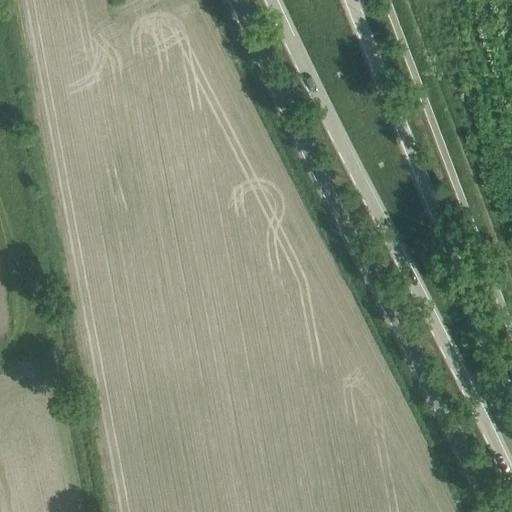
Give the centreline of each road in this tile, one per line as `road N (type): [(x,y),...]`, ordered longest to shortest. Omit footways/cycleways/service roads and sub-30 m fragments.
road 1 (unclassified): [(492,511),(238,0)]
road 2 (primary): [(272,0),(511,476)]
road 3 (primary): [(511,402),(350,0)]
